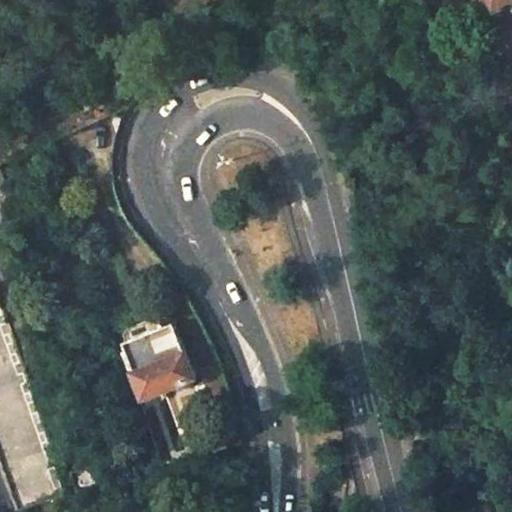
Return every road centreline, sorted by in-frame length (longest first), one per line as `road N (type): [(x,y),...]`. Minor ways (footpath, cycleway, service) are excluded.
road 1 (secondary): [(275,511),(253,362),(214,275),(164,199),(153,155),(169,116),(198,91),(234,87),(273,96),(310,145),(402,511)]
road 2 (primary): [(80,0),(511,43)]
